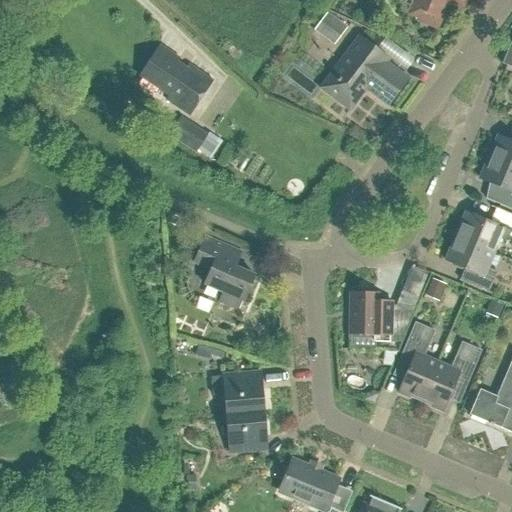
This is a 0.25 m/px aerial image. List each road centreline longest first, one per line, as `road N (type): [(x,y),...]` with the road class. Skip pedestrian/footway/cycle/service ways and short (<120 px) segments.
road 1 (residential): [(339,259),(311,259),(325,412),(511,498)]
road 2 (residential): [(468,53),(488,70),(488,87),(417,247),(392,260),(339,259)]
road 3 (residential): [(468,53),(350,208),(339,259)]
